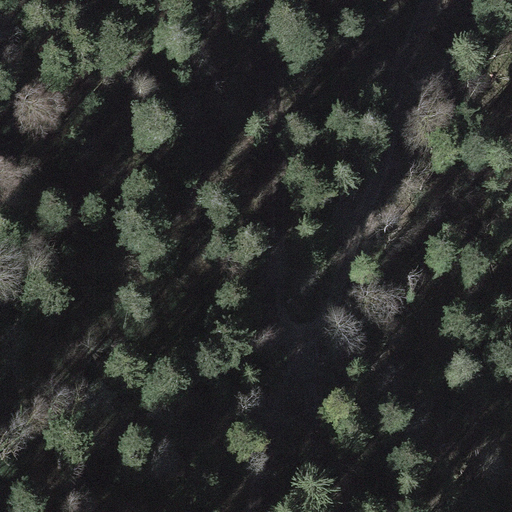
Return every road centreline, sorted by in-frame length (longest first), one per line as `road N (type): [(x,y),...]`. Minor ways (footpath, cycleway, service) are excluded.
road 1 (track): [(254,511),(298,369),(388,160),(433,0)]
road 2 (track): [(264,0),(279,255),(332,511)]
